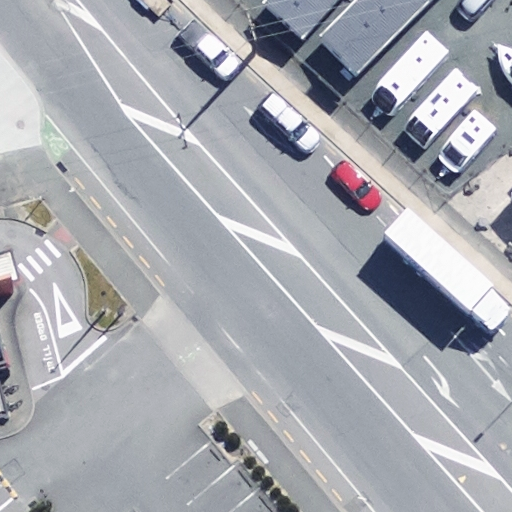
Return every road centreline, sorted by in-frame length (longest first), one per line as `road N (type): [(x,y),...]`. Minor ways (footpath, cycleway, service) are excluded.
road 1 (secondary): [(424,418),(59,0)]
road 2 (secondary): [(505,511),(424,418)]
